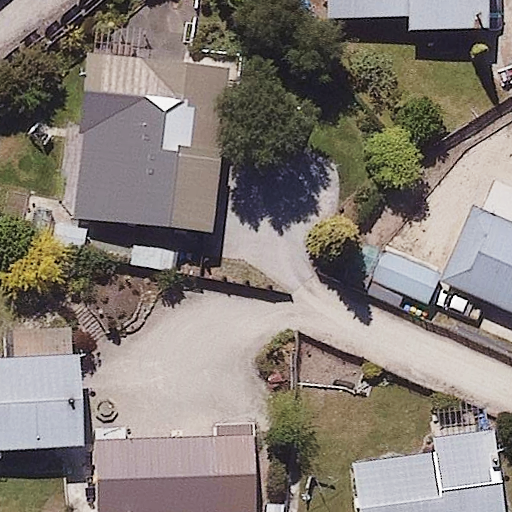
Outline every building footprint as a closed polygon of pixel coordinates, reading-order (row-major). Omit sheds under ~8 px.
[(314,0),(315,24),(401,22),(401,40),(475,39),(473,0),(314,0)] [(228,56),(82,46),(70,222),(216,232),(228,56)] [(511,225),(472,208),(437,291),(511,322),(511,225)] [(364,242),(347,287),(391,304),(395,293),(415,300),(428,266),(364,242)] [(0,458),(78,456),(75,330),(5,332),(6,363),(0,362),(0,458)] [(353,511),(494,511),(483,431),(418,441),(420,457),(347,468),(353,511)] [(87,442),(89,511),(246,511),(244,436),(87,442)]
